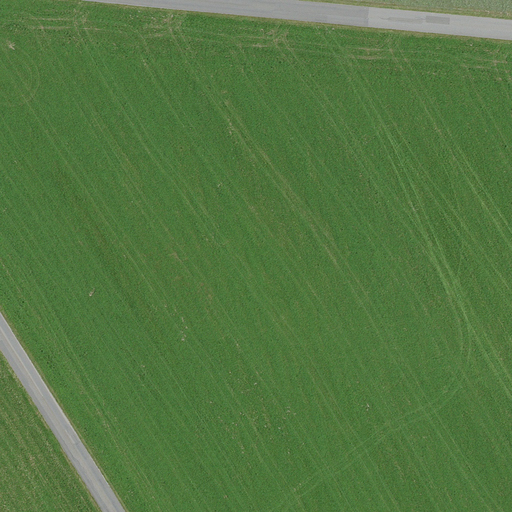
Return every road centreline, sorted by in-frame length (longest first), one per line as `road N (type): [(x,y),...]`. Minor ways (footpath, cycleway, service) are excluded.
road 1 (unclassified): [(511,31),(190,0)]
road 2 (unclassified): [(109,511),(0,337)]
